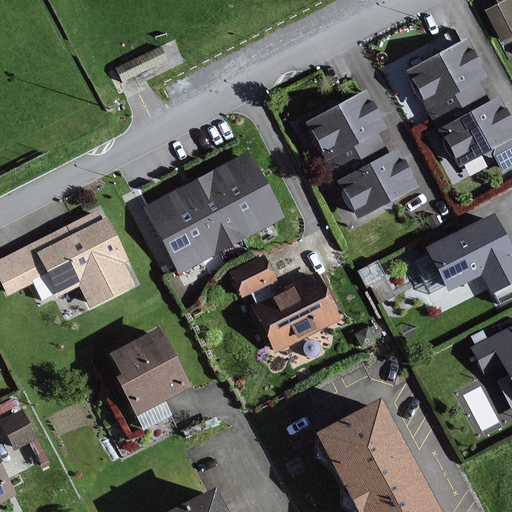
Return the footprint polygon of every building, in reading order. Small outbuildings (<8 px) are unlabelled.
[(511,32),(511,7),(508,0),(488,10),(502,37),(511,32)] [(466,40),(410,70),(429,104),(478,78),(485,74),(466,40)] [(126,79),(171,62),(165,45),(120,61),(126,79)] [(491,102),(478,78),(429,104),(442,129),(491,102)] [(385,125),(367,91),(310,122),(328,155),(377,129),(385,125)] [(491,102),(442,129),(461,163),(511,135),(511,120),(500,98),(491,102)] [(391,155),(377,129),(328,155),(342,181),(391,155)] [(416,185),(398,151),(391,155),(342,181),(360,215),(416,185)] [(260,177),(249,155),(189,186),(149,207),(162,233),(181,269),(281,217),(260,177)] [(97,213),(0,261),(0,270),(10,290),(50,270),(60,291),(81,280),(94,305),(138,282),(106,219),(102,222),(97,213)] [(511,280),(511,251),(494,215),(431,247),(451,287),(483,271),(493,290),(511,280)] [(264,257),(232,273),(243,294),(275,278),(264,257)] [(296,288),(257,307),(277,349),(339,319),(317,273),(294,284),(296,288)] [(375,339),(368,327),(356,334),(362,346),(375,339)] [(511,328),(475,347),(486,370),(504,361),(511,375),(511,328)] [(189,386),(159,330),(115,352),(126,373),(119,376),(138,413),(189,386)] [(441,511),(405,444),(382,402),(322,434),(364,511),(441,511)] [(35,437),(21,410),(2,421),(16,448),(35,437)] [(0,467),(0,499),(14,492),(0,467)] [(226,511),(216,491),(174,511),(226,511)]
